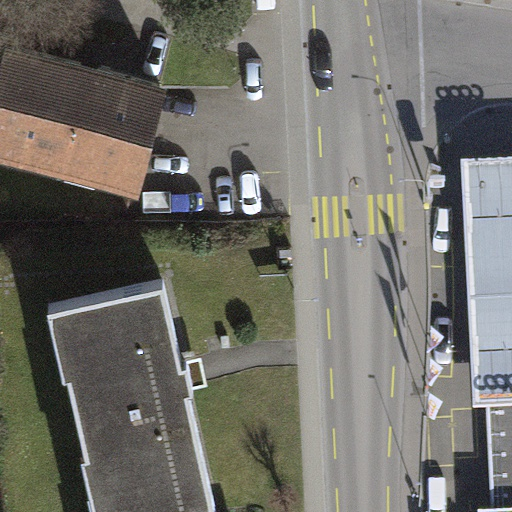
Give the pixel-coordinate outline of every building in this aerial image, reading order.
[(0,76),(8,46),(11,35),(0,31),(0,76)] [(0,144),(132,180),(158,87),(8,46),(0,76),(0,144)] [(473,417),(488,417),(488,407),(511,405),(511,171),(462,173),(473,417)] [(53,302),(94,481),(203,457),(187,385),(191,384),(185,359),(181,360),(163,277),(53,302)] [(511,511),(511,405),(488,407),(488,417),(493,511),(511,511)] [(215,511),(203,457),(94,481),(100,511),(215,511)]
